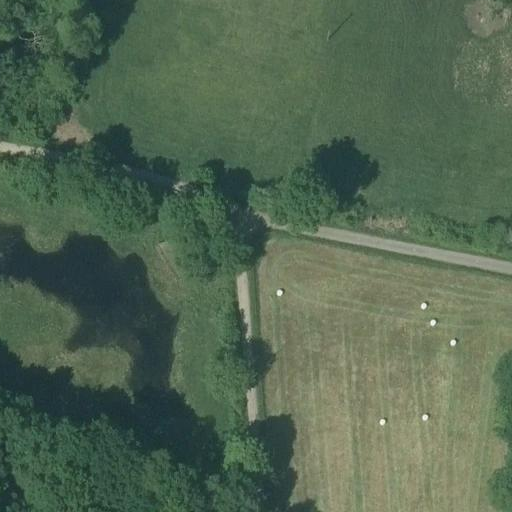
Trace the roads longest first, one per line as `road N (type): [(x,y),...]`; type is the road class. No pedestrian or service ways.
road 1 (track): [(239,211),(259,511)]
road 2 (track): [(239,211),(511,270)]
road 3 (track): [(0,148),(239,211)]
